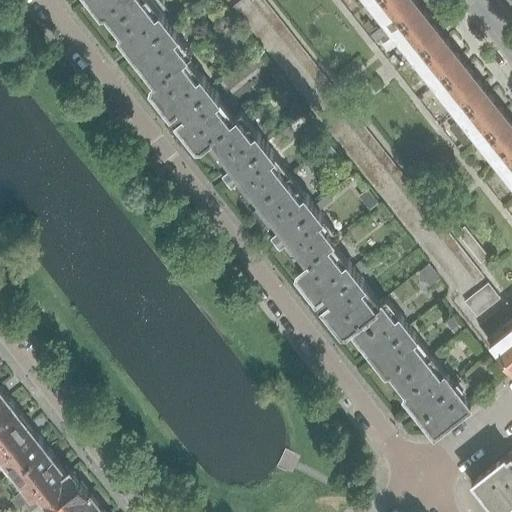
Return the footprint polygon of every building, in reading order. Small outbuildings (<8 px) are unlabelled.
[(92,0),(108,20),(133,0),(92,0)] [(154,78),(181,57),(186,53),(173,36),(178,32),(159,8),(154,12),(144,0),(133,0),(108,20),(154,78)] [(483,276),(263,0),(251,0),(250,0),(239,0),(232,6),(460,294),(483,276)] [(414,0),(368,0),(367,1),(389,28),(418,5),(414,0)] [(418,5),(389,28),(411,56),(440,33),(418,5)] [(368,20),(362,25),(367,32),(373,27),(368,20)] [(379,27),(370,34),(374,41),(384,33),(379,27)] [(440,33),(411,56),(432,83),(462,60),(440,33)] [(235,113),(229,118),(215,100),(219,96),(200,72),(196,75),(181,57),(154,78),(150,81),(150,85),(196,143),(201,143),(204,141),(237,115),(235,113)] [(453,109),(454,111),(484,88),(462,60),(432,83),(439,92),(428,101),(442,118),(453,109)] [(476,138),(506,115),(484,88),(454,111),(461,120),(450,128),(463,145),(474,136),(476,138)] [(251,200),(284,174),(271,157),(276,153),(256,129),(251,133),(237,115),(204,141),(251,200)] [(511,122),(506,115),(476,138),(498,166),(511,154),(511,122)] [(331,146),(323,151),(336,168),(343,162),(331,146)] [(511,154),(498,166),(511,183),(511,154)] [(447,205),(417,166),(409,172),(439,211),(447,205)] [(300,262),(327,242),(334,237),(319,218),(323,215),(304,191),(300,195),(284,174),(251,200),(300,262)] [(367,188),(358,195),(368,209),(377,202),(367,188)] [(488,256),(464,225),(456,232),(480,262),(488,256)] [(346,328),(349,326),(376,304),(361,286),(366,282),(346,257),(342,260),(327,242),(300,262),(296,266),(296,270),(341,328),(346,328)] [(500,298),(488,282),(464,300),(476,316),(500,298)] [(396,385),(428,359),(413,341),(418,337),(398,313),(394,317),(381,300),(376,304),(349,326),(396,385)] [(452,316),(445,322),(454,334),(461,328),(452,316)] [(511,369),(511,323),(490,341),(511,369)] [(470,404),(444,371),(440,374),(428,359),(396,385),(433,432),(470,404)] [(0,439),(22,423),(4,399),(0,401),(0,439)] [(22,423),(0,439),(0,454),(12,470),(42,447),(22,423)] [(23,501),(68,467),(66,464),(59,469),(42,447),(12,470),(27,489),(24,491),(23,490),(11,499),(17,506),(23,501)] [(496,511),(511,511),(511,450),(506,456),(504,453),(471,479),(496,511)] [(68,467),(23,501),(30,509),(41,501),(40,499),(43,496),(55,511),(62,511),(88,492),(68,467)] [(103,511),(88,492),(62,511),(103,511)]
